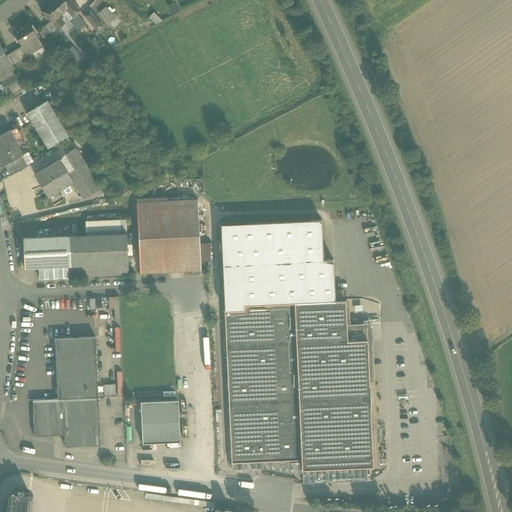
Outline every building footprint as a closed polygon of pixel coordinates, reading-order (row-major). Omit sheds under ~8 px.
[(80,11),(70,0),(51,0),(51,1),(63,14),(67,11),(73,17),(80,11)] [(63,14),(51,1),(40,10),(50,21),(52,24),(59,18),(63,14)] [(101,8),(94,1),(90,4),(97,12),(101,8)] [(113,15),(106,7),(99,14),(109,24),(117,17),(114,14),(113,15)] [(96,19),(89,11),(85,15),(91,22),(92,23),(96,19)] [(161,22),(153,14),(149,18),(156,24),(161,22)] [(77,16),(70,22),(77,29),(84,23),(77,16)] [(59,18),(52,24),(57,29),(58,30),(64,24),(59,18)] [(102,27),(96,19),(92,23),(91,22),(90,23),(97,31),(102,27)] [(52,24),(50,21),(44,26),(51,34),(57,29),(52,24)] [(77,30),(70,22),(63,28),(70,36),(77,30)] [(28,23),(13,33),(27,56),(43,46),(28,23)] [(46,39),(51,34),(44,27),(39,31),(46,39)] [(43,46),(27,56),(32,64),(48,55),(43,46)] [(25,57),(19,48),(13,52),(19,61),(25,57)] [(13,52),(6,56),(11,65),(19,61),(13,52)] [(6,56),(5,54),(2,56),(9,68),(12,66),(11,65),(6,56)] [(2,56),(0,57),(0,72),(9,68),(2,56)] [(15,72),(12,66),(9,68),(0,72),(0,75),(1,77),(11,72),(12,74),(15,72)] [(15,72),(12,74),(11,72),(1,77),(0,75),(0,81),(1,83),(14,75),(16,74),(15,72)] [(1,83),(0,85),(0,91),(3,96),(9,97),(22,89),(14,75),(1,83)] [(68,136),(47,101),(26,114),(47,148),(68,136)] [(23,140),(17,128),(9,132),(16,144),(23,140)] [(9,130),(0,134),(0,160),(3,165),(4,165),(18,158),(22,155),(16,144),(9,132),(9,130)] [(100,190),(76,148),(66,154),(75,170),(68,173),(73,182),(83,199),(100,190)] [(22,155),(18,158),(23,168),(33,163),(28,152),(22,155)] [(18,158),(4,165),(9,175),(23,168),(18,158)] [(60,160),(54,164),(52,161),(43,166),(45,170),(35,175),(46,194),(57,187),(59,191),(73,182),(68,173),(60,160)] [(197,199),(136,202),(140,274),(201,271),(197,199)] [(126,220),(85,222),(86,236),(66,237),(66,236),(23,238),(24,269),(38,268),(128,264),(126,234),(126,220)] [(321,220),(220,225),(224,311),(244,310),(244,305),(335,301),(333,260),(323,260),(321,220)] [(128,264),(38,268),(39,279),(68,277),(128,274),(128,264)] [(108,296),(108,305),(116,305),(116,296),(108,296)] [(102,297),(92,298),(93,310),(102,310),(102,297)] [(244,310),(224,311),(231,463),(301,460),(301,470),(373,467),(368,359),(358,360),(357,341),(347,341),(345,301),(336,301),(335,301),(244,305),(244,310)] [(55,339),(57,397),(57,399),(32,400),(34,437),(64,435),(65,447),(100,446),(98,397),(95,337),(55,339)] [(116,384),(104,385),(104,397),(116,396),(116,384)] [(178,401),(140,402),(142,444),(180,442),(178,401)] [(301,460),(231,463),(231,471),(269,469),(276,469),(276,470),(282,470),(282,471),(289,471),(289,473),(295,473),(295,474),(302,473),(301,470),(301,460)] [(28,511),(31,497),(27,492),(26,494),(21,488),(9,497),(6,511),(28,511)]
